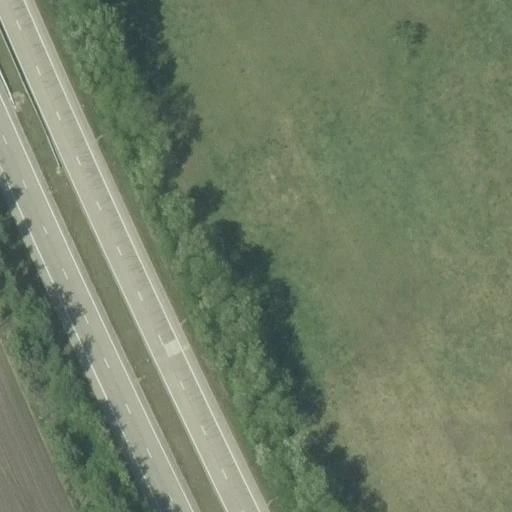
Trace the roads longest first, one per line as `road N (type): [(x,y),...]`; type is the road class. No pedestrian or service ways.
road 1 (trunk): [(239,511),(6,0)]
road 2 (trunk): [(0,133),(169,511)]
